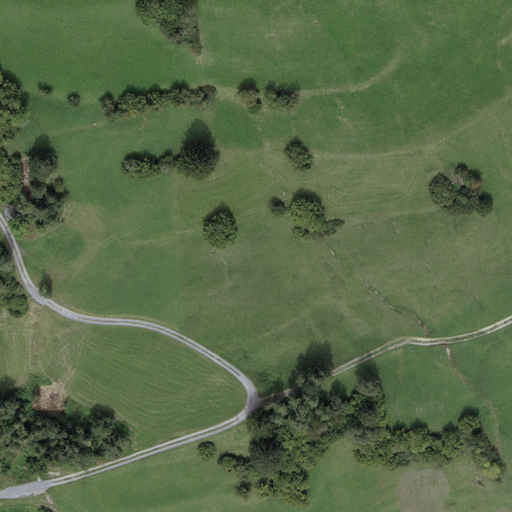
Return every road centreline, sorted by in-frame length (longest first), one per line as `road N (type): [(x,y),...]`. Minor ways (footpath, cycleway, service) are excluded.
road 1 (track): [(0,485),(57,475),(232,413),(251,393),(233,364),(174,328),(76,310),(44,293),(0,213)]
road 2 (track): [(248,402),(402,331),(457,334),(511,309)]
